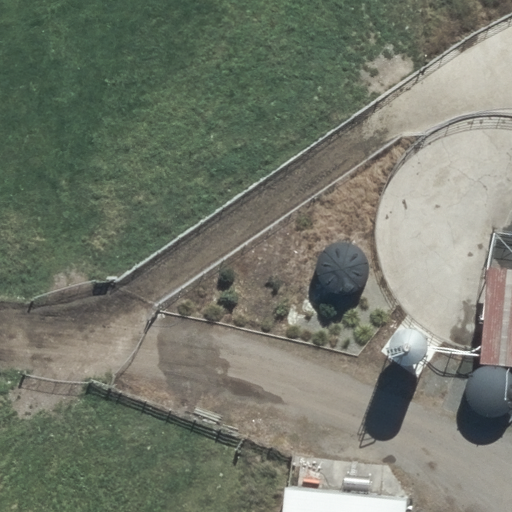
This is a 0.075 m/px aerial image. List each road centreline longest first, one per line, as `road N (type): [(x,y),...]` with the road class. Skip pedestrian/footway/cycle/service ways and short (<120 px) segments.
road 1 (track): [(0,338),(88,348),(153,278),(511,65)]
road 2 (track): [(511,476),(215,370),(88,348)]
